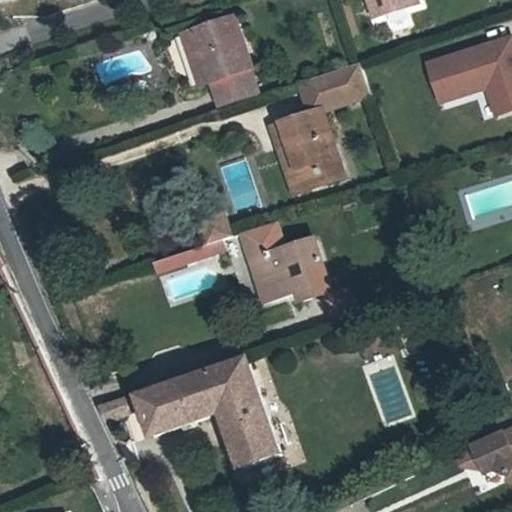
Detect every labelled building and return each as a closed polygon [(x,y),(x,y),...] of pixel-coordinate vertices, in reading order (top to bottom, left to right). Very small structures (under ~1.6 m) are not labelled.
[(427,9),(423,0),(368,0),(377,25),(427,9)] [(238,27),(195,41),(213,92),(255,76),(238,27)] [(511,38),(431,64),(447,112),(491,98),(499,122),(511,117),(511,38)] [(205,95),(213,92),(195,41),(187,44),(205,95)] [(362,68),(338,77),(348,105),(371,98),(362,68)] [(255,76),(213,92),(223,118),(264,103),(255,76)] [(303,90),(313,117),(325,113),(348,105),(338,77),(303,90)] [(313,117),(283,127),(300,173),(289,177),(296,197),(347,180),(325,113),(313,117)] [(273,131),(289,177),(300,173),(283,127),(273,131)] [(197,225),(202,242),(227,234),(221,217),(197,225)] [(267,290),(273,306),(299,296),(303,307),(334,296),(316,245),(287,256),(277,228),(243,239),(261,292),(267,290)] [(230,244),(227,234),(202,242),(206,252),(230,244)] [(220,248),(206,252),(209,262),(224,258),(220,248)] [(267,308),(273,306),(267,290),(261,292),(267,308)] [(351,291),(327,300),(336,324),(359,316),(351,291)] [(412,319),(392,325),(398,346),(418,340),(412,319)] [(157,440),(226,414),(245,470),(284,457),(253,362),(142,399),(157,440)] [(110,427),(128,421),(122,405),(103,412),(110,427)] [(511,428),(470,446),(471,449),(480,471),(481,473),(491,469),(505,475),(503,481),(511,484),(511,428)] [(457,464),(480,471),(471,449),(454,456),(457,464)] [(363,511),(358,501),(335,511),(363,511)]
